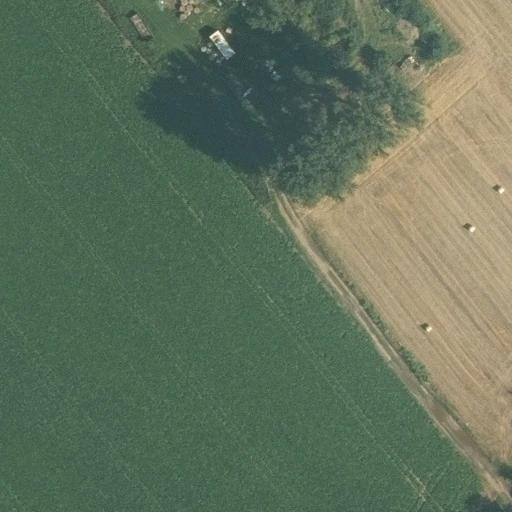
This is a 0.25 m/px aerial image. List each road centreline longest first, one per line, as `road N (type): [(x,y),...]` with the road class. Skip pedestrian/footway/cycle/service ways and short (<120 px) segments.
road 1 (track): [(511,504),(242,150)]
road 2 (track): [(296,225),(476,77)]
road 3 (track): [(368,0),(382,17),(374,47),(252,163)]
